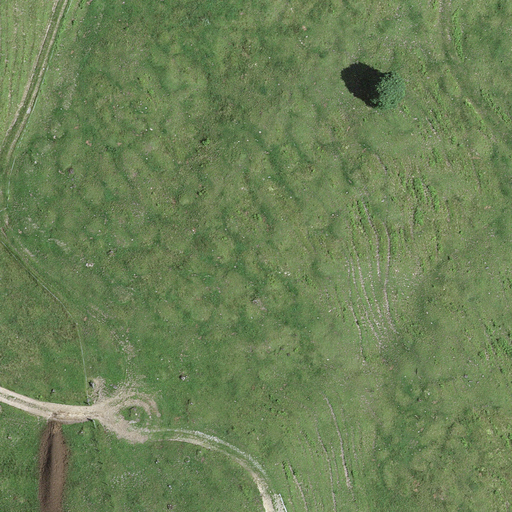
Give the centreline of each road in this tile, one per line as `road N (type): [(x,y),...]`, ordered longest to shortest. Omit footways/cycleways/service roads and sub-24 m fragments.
road 1 (track): [(136,422),(125,340),(29,260),(7,238),(0,215)]
road 2 (track): [(273,511),(245,464),(193,428),(85,417)]
road 3 (track): [(0,171),(62,0)]
road 4 (track): [(445,0),(447,57),(511,141)]
